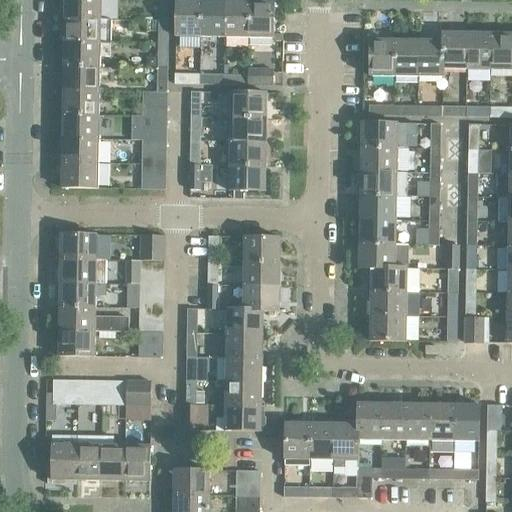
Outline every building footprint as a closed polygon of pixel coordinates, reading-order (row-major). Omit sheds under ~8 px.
[(64,0),(64,20),(102,20),(101,0),(64,0)] [(158,0),(159,21),(169,21),(168,0),(158,0)] [(176,38),(201,39),(202,2),(177,1),(176,38)] [(201,39),(225,39),(226,2),(202,2),(201,39)] [(225,39),(250,40),(250,2),(226,2),(225,39)] [(250,2),(250,40),(274,40),(275,3),(250,2)] [(64,20),(64,44),(110,45),(111,20),(102,20),(64,20)] [(159,21),(158,46),(168,46),(169,21),(159,21)] [(501,35),(492,34),(492,72),(511,71),(511,31),(504,31),(501,35)] [(443,34),(442,42),(443,42),(443,71),(444,71),(468,71),(468,34),(443,34)] [(492,34),(468,34),(468,71),(492,72),(492,34)] [(370,78),(395,78),(395,41),(370,41),(370,78)] [(395,78),(419,79),(419,41),(395,41),(395,78)] [(419,41),(419,79),(444,79),(444,71),(443,71),(443,42),(442,42),(419,41)] [(64,44),(64,68),(101,69),(101,58),(110,58),(110,45),(64,44)] [(158,46),(158,70),(168,70),(168,46),(158,46)] [(147,69),(157,69),(157,58),(152,58),(147,63),(147,69)] [(64,68),(63,92),(100,92),(101,69),(64,68)] [(158,70),(158,93),(168,93),(168,70),(158,70)] [(224,86),(249,87),(249,71),(248,71),(248,77),(225,76),(224,86)] [(249,71),(249,87),(273,87),(273,71),(249,71)] [(175,85),(200,86),(200,76),(175,75),(175,85)] [(200,86),(224,86),(225,76),(200,76),(200,86)] [(63,92),(63,116),(100,117),(100,92),(63,92)] [(144,93),(143,118),(167,118),(168,93),(158,93),(144,93)] [(192,93),(191,118),(201,118),(202,94),(192,93)] [(231,94),(230,119),(268,119),(268,95),(231,94)] [(369,117),(394,117),(395,107),(369,107),(369,117)] [(394,117),(418,118),(418,108),(395,107),(394,117)] [(418,118),(443,118),(443,108),(418,108),(418,118)] [(443,118),(467,119),(467,108),(443,108),(443,118)] [(467,119),(491,119),(491,109),(467,108),(467,119)] [(491,119),(511,119),(511,109),(491,109),(491,119)] [(63,116),(63,140),(100,140),(100,117),(63,116)] [(143,118),(143,141),(167,141),(167,118),(143,118)] [(191,118),(191,142),(201,142),(201,118),(191,118)] [(230,119),(230,143),(267,143),(268,119),(230,119)] [(361,140),(361,149),(398,150),(408,150),(408,137),(417,138),(418,125),(362,125),(362,126),(358,127),(358,138),(361,140)] [(431,126),(431,150),(441,150),(441,126),(431,126)] [(470,126),(469,151),(479,151),(480,126),(470,126)] [(63,140),(62,164),(99,165),(100,140),(63,140)] [(143,141),(142,165),(166,166),(167,141),(143,141)] [(191,142),(190,166),(200,166),(201,142),(191,142)] [(230,143),(230,167),(267,167),(267,143),(230,143)] [(361,149),(361,173),(398,174),(398,150),(361,149)] [(431,150),(430,174),(440,174),(441,150),(431,150)] [(469,151),(469,175),(479,175),(479,151),(469,151)] [(99,165),(62,164),(62,189),(99,190),(99,165)] [(166,166),(142,165),(142,190),(166,191),(166,166)] [(200,166),(190,166),(190,191),(200,192),(200,166)] [(267,167),(230,167),(229,192),(267,193),(267,167)] [(360,197),(398,198),(404,198),(405,174),(398,174),(361,173),(357,176),(356,186),(361,189),(360,197)] [(430,174),(430,198),(440,198),(440,174),(430,174)] [(469,175),(468,199),(478,199),(479,175),(469,175)] [(360,197),(360,221),(397,222),(398,198),(360,197)] [(430,198),(430,222),(440,222),(440,198),(430,198)] [(468,199),(468,222),(478,223),(478,199),(468,199)] [(511,199),(510,199),(497,199),(497,223),(509,223),(511,223),(511,199)] [(360,221),(360,245),(397,246),(397,222),(360,221)] [(430,222),(429,246),(439,247),(440,222),(430,222)] [(468,222),(467,247),(477,247),(478,223),(468,222)] [(60,260),(98,261),(98,236),(61,236),(61,237),(57,239),(56,249),(60,251),(60,260)] [(165,263),(165,237),(141,237),(141,262),(165,263)] [(209,238),(209,262),(219,262),(219,238),(209,238)] [(244,239),(244,263),(281,263),(282,239),(244,239)] [(359,270),(371,270),(371,269),(396,270),(396,269),(397,246),(360,245),(359,270)] [(449,271),(459,271),(459,247),(447,247),(447,271),(449,271)] [(467,247),(467,271),(477,271),(477,247),(467,247)] [(98,261),(60,260),(60,269),(56,271),(56,280),(60,282),(60,285),(97,285),(107,285),(107,261),(98,261)] [(140,274),(140,286),(164,286),(165,263),(141,262),(140,274)] [(209,262),(208,286),(218,286),(219,262),(209,262)] [(244,263),(243,287),(281,287),(281,263),(244,263)] [(371,270),(371,294),(408,294),(408,269),(396,269),(396,270),(371,269),(371,270)] [(449,271),(449,295),(459,295),(459,271),(449,271)] [(467,271),(467,294),(476,295),(477,271),(467,271)] [(60,285),(60,309),(97,309),(97,285),(60,285)] [(140,286),(128,286),(128,293),(133,298),(140,298),(140,286)] [(164,298),(164,286),(140,286),(140,298),(164,298)] [(218,286),(208,286),(208,311),(218,311),(218,286)] [(243,287),(243,310),(243,311),(264,312),(264,313),(280,313),(281,287),(243,287)] [(371,294),(370,317),(408,318),(408,294),(371,294)] [(467,294),(466,319),(476,319),(476,295),(467,294)] [(449,295),(448,318),(458,319),(459,295),(449,295)] [(59,333),(96,333),(128,334),(128,319),(97,319),(97,309),(60,309),(59,333)] [(227,310),(227,335),(264,336),(264,313),(264,312),(243,311),(243,310),(227,310)] [(188,311),(187,334),(197,335),(198,311),(188,311)] [(408,318),(370,317),(370,343),(407,344),(408,318)] [(458,319),(448,318),(448,344),(458,344),(458,319)] [(476,319),(466,319),(466,344),(478,345),(494,344),(495,320),(476,320),(476,319)] [(140,322),(140,334),(164,334),(164,322),(140,322)] [(96,333),(59,333),(59,358),(96,358),(96,333)] [(164,334),(140,334),(139,359),(163,359),(163,347),(164,334)] [(187,334),(187,358),(197,358),(197,335),(187,334)] [(227,335),(226,359),(263,359),(264,336),(227,335)] [(437,347),(425,347),(425,355),(437,355),(437,347)] [(187,358),(187,382),(197,383),(197,358),(187,358)] [(226,359),(226,383),(263,384),(263,359),(226,359)] [(54,405),(66,405),(67,381),(54,381),(54,405)] [(91,406),(103,406),(104,382),(92,382),(91,406)] [(104,382),(103,406),(115,406),(115,382),(104,382)] [(187,382),(186,406),(196,406),(196,404),(204,403),(204,392),(196,391),(197,383),(187,382)] [(152,407),(153,383),(126,383),(125,407),(152,407)] [(226,383),(225,407),(263,408),(263,384),(226,383)] [(358,404),(358,425),(359,425),(358,441),(359,441),(383,442),(383,404),(358,404)] [(407,405),(383,404),(383,442),(407,442),(407,405)] [(431,405),(407,405),(407,442),(431,442),(431,405)] [(455,405),(431,405),(431,442),(455,443),(455,405)] [(480,406),(455,405),(455,443),(480,443),(480,406)] [(196,406),(186,406),(186,432),(196,432),(196,406)] [(262,419),(263,408),(225,407),(225,418),(213,419),(214,432),(225,432),(262,433),(262,431),(266,430),(267,420),(262,419)] [(487,432),(497,432),(501,432),(502,407),(488,407),(487,432)] [(310,467),(310,462),(311,424),(286,424),(285,467),(310,467)] [(310,462),(335,462),(335,425),(311,424),(310,462)] [(335,425),(335,462),(335,467),(340,468),(345,466),(346,462),(359,462),(359,441),(358,441),(359,425),(358,425),(335,425)] [(487,432),(487,456),(497,456),(497,432),(487,432)] [(78,482),(79,445),(79,437),(53,437),(53,465),(49,465),(48,485),(69,486),(69,482),(78,482)] [(90,445),(79,445),(78,482),(102,483),(103,439),(90,439),(90,445)] [(114,440),(103,439),(102,483),(125,483),(126,446),(114,446),(114,440)] [(151,447),(126,446),(125,483),(150,484),(151,447)] [(487,456),(487,480),(497,480),(497,456),(487,456)] [(359,470),(358,480),(373,480),(382,480),(382,470),(359,470)] [(407,470),(382,470),(382,480),(406,480),(407,470)] [(430,471),(407,470),(406,480),(430,481),(430,471)] [(174,471),(173,496),(211,496),(211,472),(174,471)] [(454,471),(430,471),(430,481),(454,481),(454,471)] [(479,471),(454,471),(454,481),(479,481),(479,471)] [(261,484),(261,472),(239,472),(237,472),(237,473),(237,484),(237,497),(261,497),(261,484)] [(373,500),(373,480),(358,480),(358,490),(358,500),(373,500)] [(497,480),(487,480),(487,504),(496,504),(497,480)] [(285,499),(310,499),(310,489),(285,489),(285,499)] [(310,499),(334,499),(334,489),(310,489),(310,499)] [(334,499),(358,500),(358,490),(334,489),(334,499)] [(173,496),(173,511),(210,511),(211,496),(173,496)]
